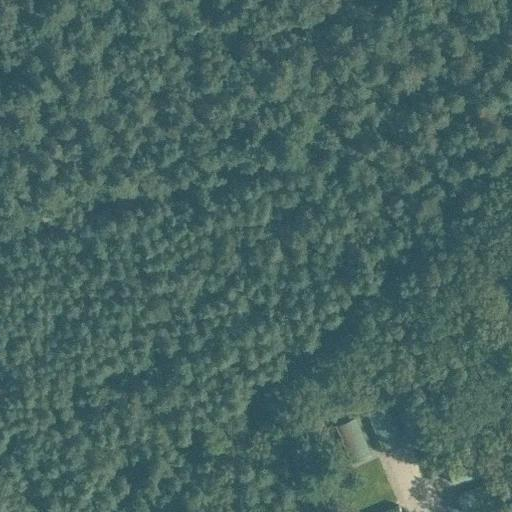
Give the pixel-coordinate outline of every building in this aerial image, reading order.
[(407,376),(399,357),(362,373),(370,392),(407,376)] [(308,396),(316,415),(354,399),(346,380),(308,396)] [(429,427),(413,390),(394,398),(410,436),(429,427)] [(368,410),(384,447),(403,439),(387,401),(368,410)] [(336,423),(352,460),(371,452),(355,415),(336,423)] [(446,463),(453,482),(491,468),(484,449),(446,463)] [(465,511),(502,498),(495,479),(457,493),(464,511),(465,511)]
